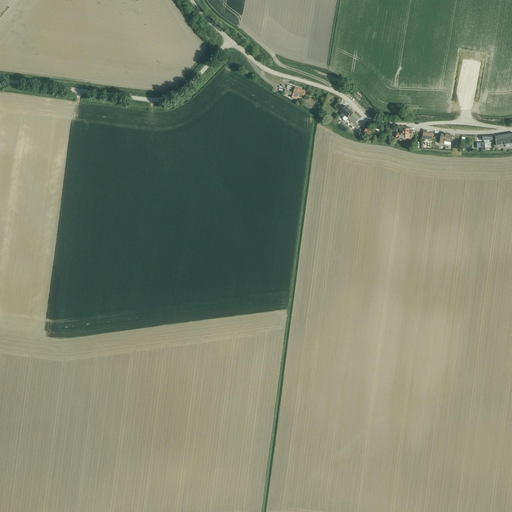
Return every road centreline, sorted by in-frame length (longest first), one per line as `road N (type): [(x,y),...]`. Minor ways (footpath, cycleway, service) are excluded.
road 1 (unclassified): [(228,41),(270,70),(329,89),(382,122),(511,129)]
road 2 (unclassified): [(228,41),(190,84),(161,98),(0,79)]
